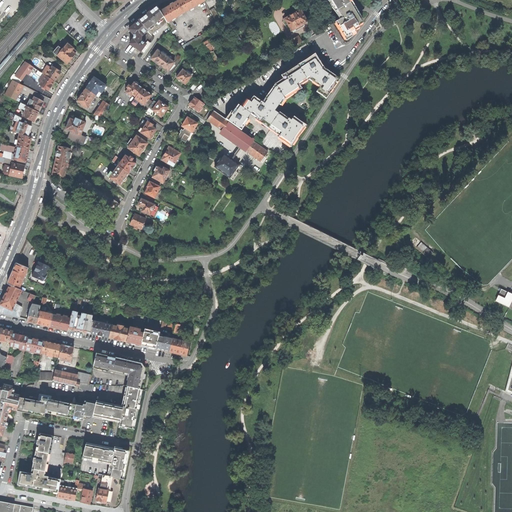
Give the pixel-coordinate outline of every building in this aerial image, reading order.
[(180,0),(170,6),(160,12),(167,22),(205,1),(204,0),(180,0)] [(348,0),(330,0),(336,10),(350,2),(348,0)] [(353,7),(350,2),(336,10),(341,18),(337,21),(347,39),(352,36),(350,33),(355,31),(354,29),(358,26),(357,24),(362,21),(353,7)] [(143,18),(138,21),(146,30),(151,35),(167,22),(160,12),(157,6),(147,14),(143,18)] [(213,8),(210,10),(218,24),(221,22),(213,8)] [(289,26),(292,31),(295,29),(296,30),(301,28),(305,26),(304,24),(307,22),(300,10),(299,10),(298,9),(296,11),(296,12),(285,19),(288,23),(286,25),(287,27),(289,26)] [(130,44),(143,54),(154,38),(151,35),(146,30),(138,21),(133,26),(129,30),(134,35),(133,39),(130,44)] [(186,53),(203,43),(209,40),(205,33),(183,46),(186,53)] [(214,61),(222,57),(213,41),(212,38),(213,38),(211,34),(208,36),(209,39),(209,40),(203,43),(207,49),(205,50),(209,56),(210,55),(214,61)] [(291,41),(295,47),(302,42),(298,36),(291,41)] [(54,53),(68,64),(71,60),(72,59),(74,59),(76,57),(75,55),(76,55),(75,54),(77,52),(74,49),(68,44),(66,47),(66,46),(62,50),(58,47),(54,53)] [(153,61),(159,65),(167,54),(162,51),(161,53),(157,50),(156,52),(154,51),(153,53),(154,55),(151,59),(153,61)] [(164,69),(168,71),(171,67),(173,64),(174,63),(170,60),(172,58),(167,54),(159,65),(164,69)] [(29,57),(25,62),(40,72),(41,72),(44,67),(29,57)] [(318,63),(314,57),(298,67),(306,80),(309,78),(322,69),(318,63)] [(36,78),(40,72),(25,62),(15,76),(24,82),(30,73),(36,78)] [(48,68),(44,74),(55,81),(57,77),(58,77),(59,75),(61,72),(58,70),(55,68),(52,66),(50,69),(48,68)] [(306,80),(298,67),(284,77),(286,80),(276,86),(283,99),(293,92),(292,90),(299,85),(306,80)] [(325,72),(322,69),(309,78),(316,84),(321,77),(321,78),(325,72)] [(180,81),(185,84),(192,74),(186,70),(185,72),(182,70),(181,71),(179,74),(176,78),(180,81)] [(331,76),(325,72),(321,78),(321,77),(316,84),(320,86),(317,91),(326,97),(337,81),(331,76)] [(42,82),(40,85),(42,87),(46,89),(49,91),(50,88),(52,86),(55,81),(44,74),(40,81),(42,82)] [(88,85),(85,89),(95,96),(98,97),(101,93),(101,94),(106,86),(93,78),(90,82),(89,83),(88,84),(88,85)] [(5,95),(15,100),(23,85),(13,80),(5,95)] [(136,98),(142,89),(137,85),(138,85),(137,83),(136,83),(134,82),(133,82),(130,87),(128,85),(126,88),(128,89),(125,93),(131,97),(132,95),(136,98)] [(276,86),(266,101),(277,108),(283,99),(276,86)] [(84,106),(87,108),(95,96),(85,89),(81,95),(77,101),(80,104),(84,106)] [(136,98),(135,99),(139,102),(144,106),(148,108),(149,107),(152,102),(149,100),(149,99),(151,95),(151,94),(151,93),(149,92),(148,91),(147,92),(146,92),(142,89),(136,98)] [(30,99),(27,106),(39,112),(42,106),(44,102),(41,100),(37,99),(34,97),(33,101),(30,99)] [(189,105),(198,112),(200,109),(201,110),(203,108),(201,107),(204,104),(195,97),(192,101),(189,105)] [(274,112),(263,104),(259,101),(255,98),(251,104),(248,101),(243,109),(251,115),(269,128),(278,115),(274,112)] [(109,105),(103,101),(98,109),(93,115),(101,117),(109,105)] [(152,102),(149,107),(156,113),(157,114),(161,117),(162,116),(163,117),(165,114),(164,113),(167,110),(168,109),(168,108),(168,107),(167,106),(166,106),(164,104),(159,101),(157,103),(153,101),(152,102)] [(277,108),(266,101),(263,104),(274,112),(277,108)] [(23,116),(34,122),(36,118),(39,112),(27,106),(21,103),(19,107),(26,110),(23,116)] [(156,113),(149,107),(148,108),(146,111),(144,114),(151,119),(156,113)] [(210,110),(207,107),(202,115),(205,117),(210,110)] [(236,111),(234,114),(245,122),(251,115),(243,109),(239,107),(236,111)] [(14,131),(20,134),(28,137),(29,133),(31,133),(31,132),(30,130),(32,126),(20,122),(22,118),(4,109),(3,112),(10,116),(8,119),(13,121),(14,120),(17,121),(14,131)] [(222,131),(227,124),(228,122),(227,121),(213,112),(207,121),(222,131)] [(231,116),(227,121),(228,122),(240,130),(245,122),(234,114),(231,112),(229,115),(231,116)] [(279,137),(280,135),(269,128),(251,115),(245,122),(240,130),(251,139),(253,139),(281,159),(290,145),(279,137)] [(285,120),(278,115),(269,128),(280,135),(292,143),(303,127),(292,119),(290,123),(285,120)] [(192,120),(187,118),(186,118),(185,118),(184,119),(184,120),(184,121),(184,122),(182,126),(184,128),(191,132),(192,133),(192,132),(194,134),(196,130),(194,129),(197,124),(194,122),(195,120),(193,119),(192,120)] [(67,139),(83,146),(86,138),(80,136),(85,123),(81,121),(80,121),(75,119),(74,121),(70,119),(69,120),(68,120),(67,121),(67,123),(68,124),(65,130),(70,132),(67,139)] [(154,126),(147,122),(142,130),(140,128),(138,131),(150,139),(152,139),(153,137),(154,136),(153,135),(156,130),(153,128),(154,126)] [(250,140),(227,124),(222,131),(220,134),(260,162),(267,152),(251,141),(253,139),(251,139),(250,140)] [(185,142),(191,132),(184,128),(184,129),(183,131),(181,129),(180,131),(179,132),(180,132),(179,134),(177,137),(176,138),(180,141),(181,140),(185,143),(185,142)] [(17,145),(17,147),(29,150),(30,144),(32,138),(28,137),(20,134),(18,140),(16,140),(15,144),(17,145)] [(292,143),(280,135),(279,137),(290,145),(292,143)] [(147,144),(137,136),(133,141),(131,139),(127,144),(130,146),(128,148),(139,156),(142,152),(143,152),(144,151),(145,149),(145,148),(147,144)] [(0,156),(26,162),(28,156),(29,150),(17,147),(1,144),(0,149),(0,150),(4,151),(3,154),(0,153),(0,156)] [(166,164),(168,166),(169,164),(173,166),(180,153),(169,146),(166,151),(165,151),(164,153),(163,154),(163,155),(164,156),(161,160),(166,163),(166,164)] [(57,155),(55,162),(68,164),(69,159),(71,153),(70,153),(71,150),(59,147),(57,155)] [(215,167),(233,180),(238,173),(236,171),(240,166),(234,162),(236,160),(230,156),(229,158),(224,154),(221,159),(220,158),(219,160),(218,162),(215,167)] [(122,160),(118,166),(129,174),(132,168),(132,169),(133,168),(134,168),(135,166),(136,165),(136,163),(132,160),(133,158),(130,157),(129,158),(126,155),(122,160)] [(3,172),(10,174),(9,175),(23,178),(24,170),(26,162),(0,156),(0,162),(4,163),(5,163),(12,165),(5,164),(3,172)] [(112,162),(118,166),(122,160),(116,156),(112,162)] [(65,177),(69,178),(70,174),(66,173),(68,164),(55,162),(54,168),(52,175),(65,178),(65,177)] [(113,182),(117,185),(118,184),(120,186),(123,181),(123,182),(125,181),(125,180),(126,180),(126,178),(129,174),(118,166),(113,173),(111,172),(107,176),(114,181),(113,182)] [(152,177),(163,183),(170,170),(161,166),(160,168),(157,167),(156,167),(155,169),(154,171),(155,171),(152,177)] [(104,208),(112,214),(120,204),(111,198),(111,199),(92,186),(92,185),(84,179),(77,189),(85,195),(86,194),(96,201),(105,207),(104,208)] [(145,193),(154,198),(160,187),(149,182),(148,185),(147,187),(148,187),(145,193)] [(145,213),(150,215),(150,214),(154,205),(141,199),(140,202),(138,205),(143,208),(142,208),(141,210),(141,211),(145,213)] [(159,204),(165,206),(172,210),(173,207),(161,201),(159,204)] [(137,228),(141,230),(141,229),(144,231),(146,227),(143,225),(145,219),(135,214),(134,215),(133,215),(132,216),(131,218),(132,219),(130,224),(134,227),(134,228),(136,230),(137,228)] [(416,248),(422,253),(426,248),(420,243),(416,248)] [(39,280),(38,283),(45,287),(48,273),(47,272),(49,267),(39,262),(37,267),(32,277),(39,280)] [(7,284),(10,285),(20,289),(29,269),(23,266),(16,263),(12,274),(7,284)] [(0,312),(20,317),(22,308),(16,304),(23,290),(20,289),(10,285),(4,298),(0,305),(0,312)] [(497,301),(510,307),(511,302),(511,301),(511,293),(502,289),(497,301)] [(28,306),(31,307),(36,296),(31,294),(27,303),(28,306)] [(72,329),(76,330),(79,319),(77,318),(78,313),(76,312),(78,304),(74,304),(72,316),(74,316),(73,319),(71,318),(71,319),(69,329),(72,329)] [(79,331),(83,332),(86,321),(84,321),(84,319),(86,319),(89,307),(86,306),(84,314),(82,314),(81,319),(79,319),(76,330),(79,331)] [(87,333),(91,334),(93,322),(91,321),(93,316),(91,315),(92,307),(89,307),(86,319),(89,320),(88,322),(86,321),(83,332),(87,333)] [(32,323),(37,324),(40,312),(30,310),(27,322),(32,323)] [(43,325),(50,327),(53,315),(40,311),(40,312),(37,324),(43,325)] [(68,331),(69,329),(71,319),(66,318),(67,317),(64,316),(63,317),(60,317),(61,315),(58,314),(57,316),(53,315),(50,327),(59,329),(68,331)] [(99,336),(109,338),(112,325),(94,321),(93,322),(91,334),(99,336)] [(168,323),(166,330),(174,332),(176,325),(168,323)] [(177,324),(176,325),(174,332),(174,333),(181,334),(184,323),(182,323),(181,325),(177,324)] [(117,340),(126,342),(129,329),(124,328),(124,326),(118,325),(117,326),(112,325),(109,338),(117,340)] [(133,344),(141,345),(144,334),(140,333),(141,330),(129,327),(129,329),(126,342),(133,344)] [(8,330),(1,328),(0,331),(0,339),(1,340),(0,342),(5,343),(6,341),(11,343),(13,334),(13,331),(8,330)] [(149,347),(156,349),(160,335),(160,332),(145,329),(144,334),(141,345),(149,347)] [(20,350),(25,351),(28,337),(20,335),(13,334),(11,343),(10,346),(21,348),(20,350)] [(162,350),(170,352),(173,339),(169,338),(169,337),(166,336),(166,337),(163,337),(163,335),(160,335),(156,349),(162,350)] [(25,351),(41,354),(41,353),(44,341),(37,339),(28,337),(25,351)] [(178,354),(186,356),(190,343),(173,339),(170,352),(178,354)] [(53,343),(44,341),(41,353),(47,354),(47,356),(53,357),(53,356),(59,357),(61,345),(53,343)] [(67,346),(61,345),(59,357),(62,358),(61,360),(71,362),(74,348),(67,346)] [(97,353),(93,368),(124,375),(127,360),(113,357),(97,353)] [(11,370),(14,356),(8,355),(7,357),(7,361),(3,368),(11,370)] [(137,362),(127,360),(124,375),(128,376),(127,380),(128,380),(127,386),(128,386),(140,389),(145,368),(142,363),(137,362)] [(80,383),(89,384),(92,375),(79,372),(78,376),(55,371),(55,373),(53,381),(80,387),(80,383)] [(46,380),(53,381),(55,373),(37,373),(35,381),(46,380)] [(0,435),(3,436),(6,423),(5,423),(5,421),(6,420),(8,420),(9,416),(15,417),(20,395),(12,393),(13,386),(5,384),(4,385),(0,387),(0,435)] [(76,403),(76,405),(73,418),(79,420),(83,420),(83,419),(84,416),(87,416),(92,417),(93,416),(113,420),(120,421),(119,426),(134,429),(142,390),(140,389),(128,386),(125,397),(123,408),(84,400),(84,404),(76,403)] [(40,401),(20,398),(17,411),(32,414),(45,417),(46,413),(48,400),(49,397),(42,396),(41,400),(40,400),(40,401)] [(76,405),(48,400),(46,413),(73,418),(76,405)] [(37,444),(36,451),(50,454),(53,436),(40,433),(38,440),(37,440),(36,442),(36,443),(37,444)] [(122,479),(128,451),(119,449),(114,448),(114,450),(86,444),(83,458),(111,463),(109,476),(113,477),(122,479)] [(34,462),(32,469),(46,471),(50,454),(36,451),(35,458),(33,458),(33,459),(33,461),(34,462)] [(65,462),(73,463),(75,454),(71,453),(66,452),(65,462)] [(43,490),(58,493),(61,480),(45,476),(46,471),(32,469),(31,474),(20,471),(18,485),(27,487),(43,490)] [(110,491),(113,477),(109,476),(99,474),(98,476),(98,478),(102,479),(101,483),(100,482),(96,501),(97,503),(99,503),(100,503),(101,502),(106,503),(106,502),(111,503),(113,491),(110,491)] [(75,501),(76,496),(79,484),(79,481),(76,481),(75,489),(64,487),(64,486),(63,486),(64,481),(61,480),(58,493),(58,497),(67,499),(75,501)] [(81,490),(83,490),(83,487),(85,487),(85,485),(79,484),(76,496),(80,496),(81,490)] [(89,504),(93,489),(89,489),(89,490),(84,489),(84,490),(81,502),(84,503),(89,504)] [(13,511),(15,504),(0,501),(0,511),(13,511)]
